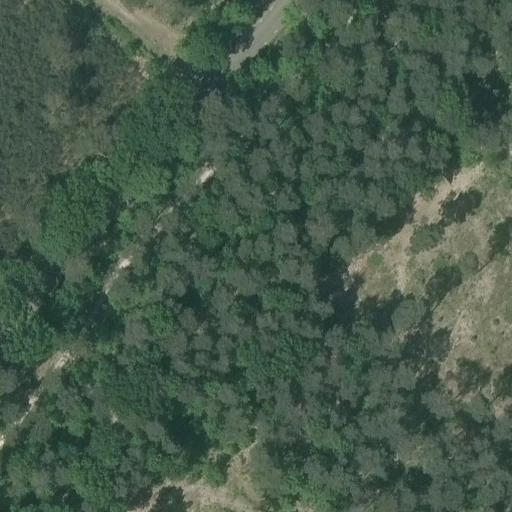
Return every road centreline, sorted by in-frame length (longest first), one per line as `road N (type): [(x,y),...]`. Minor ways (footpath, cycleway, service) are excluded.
road 1 (secondary): [(0,295),(252,0)]
road 2 (track): [(511,151),(352,0)]
